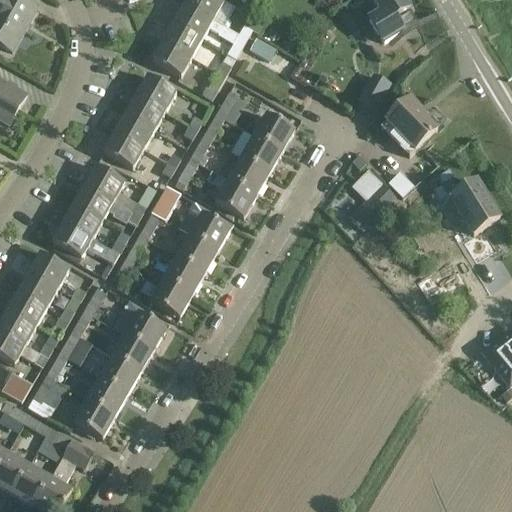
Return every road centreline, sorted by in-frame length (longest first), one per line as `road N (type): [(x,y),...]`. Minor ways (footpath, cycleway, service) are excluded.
road 1 (residential): [(109,511),(340,131),(293,91)]
road 2 (unclassified): [(354,511),(461,337),(511,287)]
road 3 (residential): [(0,214),(77,89),(83,50),(67,0)]
road 4 (tertiary): [(511,114),(444,0)]
